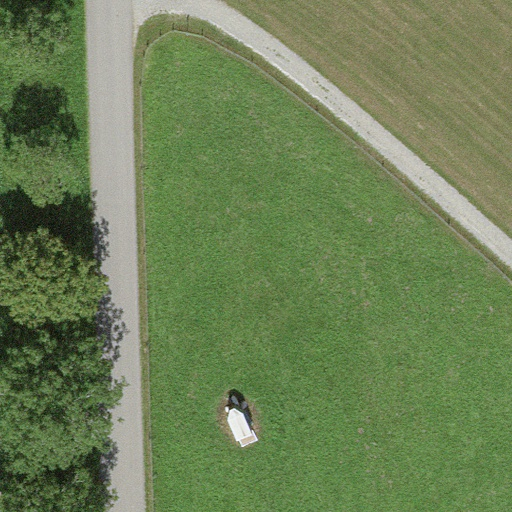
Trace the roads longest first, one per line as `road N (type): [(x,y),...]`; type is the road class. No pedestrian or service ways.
road 1 (unclassified): [(113,0),(130,511)]
road 2 (track): [(179,0),(332,96),(511,254)]
